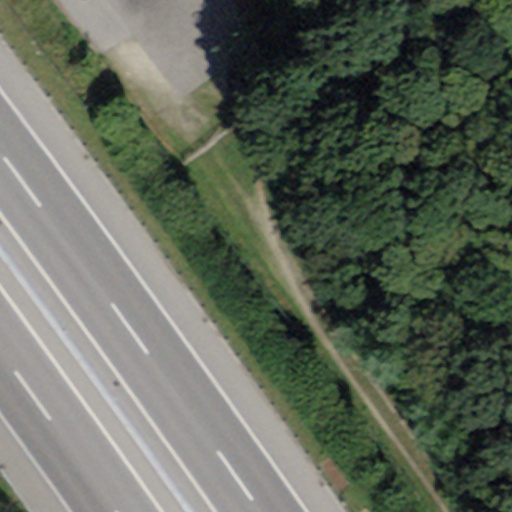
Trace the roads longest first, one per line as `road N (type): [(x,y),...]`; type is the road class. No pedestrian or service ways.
road 1 (track): [(459,511),(235,197),(182,101),(141,0)]
road 2 (motorway): [(256,511),(0,156)]
road 3 (motorway): [(0,352),(113,511)]
